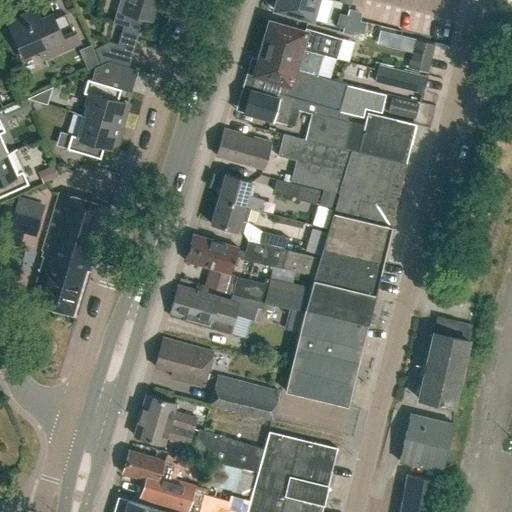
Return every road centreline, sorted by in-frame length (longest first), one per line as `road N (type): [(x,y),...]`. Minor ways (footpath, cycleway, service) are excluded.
road 1 (residential): [(355,511),(478,0)]
road 2 (residential): [(191,0),(70,417)]
road 3 (secondary): [(148,268),(227,0)]
road 4 (secondary): [(148,268),(121,305),(85,422)]
road 5 (secondary): [(108,429),(148,268)]
